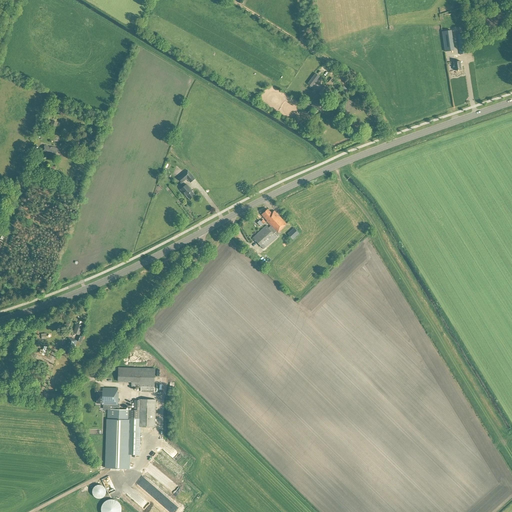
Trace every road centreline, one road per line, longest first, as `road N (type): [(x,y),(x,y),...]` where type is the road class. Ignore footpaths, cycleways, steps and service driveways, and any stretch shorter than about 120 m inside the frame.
road 1 (tertiary): [(201,232),(359,156),(511,102)]
road 2 (unclassified): [(201,232),(199,256),(73,391),(0,392)]
road 3 (track): [(136,29),(307,135),(336,166)]
road 4 (tertiary): [(0,319),(201,232)]
road 5 (track): [(394,142),(359,78),(302,43)]
